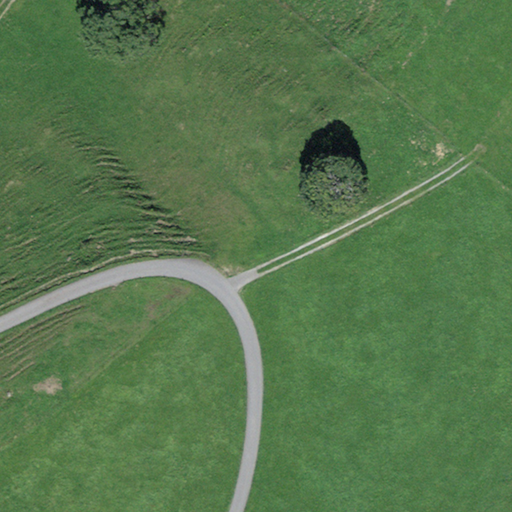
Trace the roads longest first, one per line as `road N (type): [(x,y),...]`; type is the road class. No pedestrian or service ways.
road 1 (track): [(0,323),(104,276),(154,266),(222,284),(253,340),(252,447),(237,511)]
road 2 (track): [(224,287),(361,222),(474,155)]
